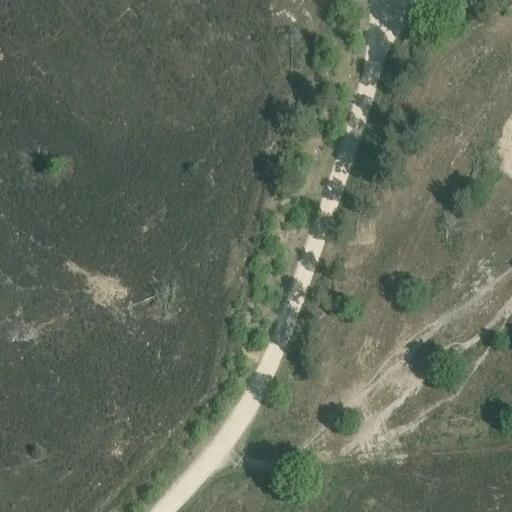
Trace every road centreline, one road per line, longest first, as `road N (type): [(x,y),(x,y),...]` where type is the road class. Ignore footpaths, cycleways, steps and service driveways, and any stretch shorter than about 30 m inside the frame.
road 1 (track): [(216,455),(265,368),(388,21)]
road 2 (track): [(511,451),(265,474)]
